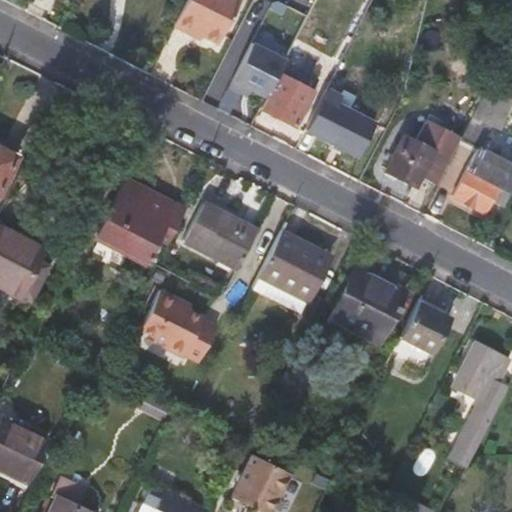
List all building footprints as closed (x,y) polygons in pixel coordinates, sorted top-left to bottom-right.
[(236,0),(183,0),(170,27),(186,34),(188,29),(200,36),(216,44),(236,0)] [(197,41),(200,36),(188,29),(186,34),(197,41)] [(274,74),(281,60),(248,42),(225,86),(241,94),(244,88),(262,98),(274,74)] [(309,91),(274,74),(262,98),(256,108),(292,125),(309,91)] [(497,130),(511,103),(511,81),(487,81),(469,116),(497,130)] [(352,105),(323,90),(302,131),(354,158),(371,123),(349,112),(352,105)] [(398,135),(382,171),(412,187),(416,178),(436,187),(459,139),(440,130),(430,151),(398,135)] [(0,147),(0,185),(15,156),(2,149),(0,147)] [(511,165),(476,147),(452,196),(484,212),(491,197),(501,202),(511,181),(511,165)] [(155,235),(167,241),(180,217),(118,185),(93,233),(143,259),(155,235)] [(256,230),(201,202),(182,242),(235,269),(256,230)] [(43,247),(0,224),(0,284),(18,294),(20,292),(25,282),(38,288),(50,263),(38,257),(43,247)] [(329,255),(279,230),(249,289),(298,313),(329,255)] [(403,291),(354,266),(328,316),(377,342),(403,291)] [(33,298),(38,288),(25,282),(20,292),(33,298)] [(177,297),(159,288),(138,329),(165,342),(163,347),(182,356),(184,354),(197,361),(216,324),(202,318),(203,315),(187,307),(176,301),(177,297)] [(177,297),(176,301),(187,307),(189,303),(177,297)] [(447,317),(417,301),(391,351),(422,366),(447,317)] [(508,359),(474,341),(452,385),(484,402),(480,403),(477,403),(459,438),(476,447),(507,387),(495,382),(508,359)] [(137,404),(145,385),(140,383),(131,401),(137,404)] [(166,418),(175,400),(145,385),(137,404),(166,418)] [(46,440),(1,418),(0,420),(0,470),(24,483),(46,440)] [(476,447),(459,438),(450,456),(467,465),(470,458),(476,447)] [(269,511),(289,472),(251,453),(230,496),(263,511),(269,511)] [(87,489),(59,476),(52,492),(56,495),(47,511),(91,511),(79,505),(87,489)] [(209,511),(211,509),(154,482),(143,504),(156,510),(155,511),(209,511)] [(413,498),(407,511),(431,511),(434,508),(413,498)]
